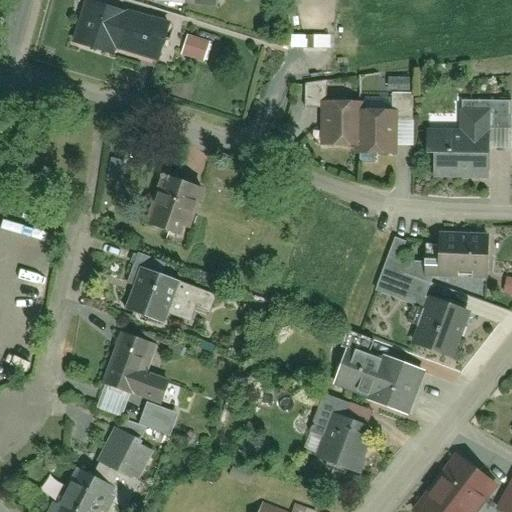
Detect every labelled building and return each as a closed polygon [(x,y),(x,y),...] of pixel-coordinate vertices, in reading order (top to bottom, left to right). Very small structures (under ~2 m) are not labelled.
[(116,54),(160,67),(171,27),(85,3),(73,47),(114,59),(116,54)] [(189,39),(184,56),(204,62),(211,46),(189,39)] [(322,102),(320,147),(357,149),(360,112),(361,104),(322,102)] [(398,114),(360,112),(357,157),(396,160),(398,114)] [(433,134),(433,178),(492,179),(492,115),(463,114),(462,135),(433,134)] [(162,178),(146,227),(190,240),(205,191),(162,178)] [(438,278),(491,280),(492,238),(440,235),(438,278)] [(124,314),(162,327),(178,285),(141,271),(124,314)] [(414,347),(453,359),(470,315),(431,301),(414,347)] [(123,338),(104,390),(157,410),(169,382),(150,375),(158,351),(123,338)] [(335,395),(413,420),(426,374),(347,349),(335,395)] [(318,467),(359,479),(374,431),(333,417),(318,467)] [(115,434),(89,483),(112,495),(129,504),(155,456),(115,434)] [(458,459),(412,511),(478,511),(498,488),(458,459)] [(56,511),(103,511),(112,495),(89,483),(75,474),(56,511)] [(511,511),(511,483),(497,511),(498,511),(511,511)] [(300,511),(268,500),(263,511),(300,511)]
